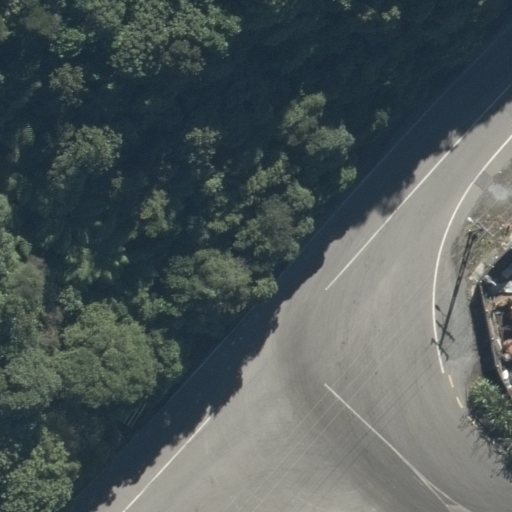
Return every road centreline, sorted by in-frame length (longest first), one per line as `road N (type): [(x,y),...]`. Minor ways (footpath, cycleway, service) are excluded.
road 1 (residential): [(274,348),(511,74)]
road 2 (residential): [(454,511),(274,348)]
road 3 (residential): [(120,511),(274,348)]
